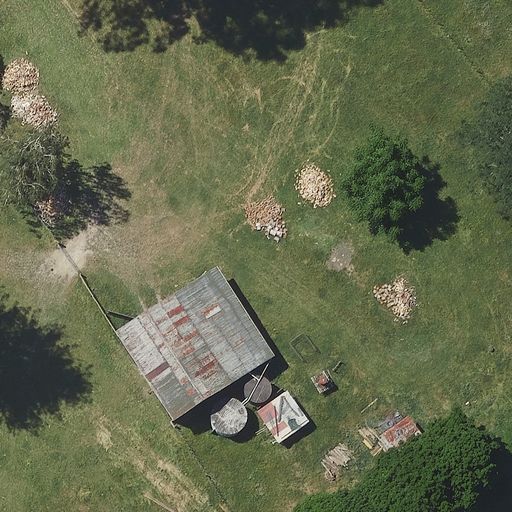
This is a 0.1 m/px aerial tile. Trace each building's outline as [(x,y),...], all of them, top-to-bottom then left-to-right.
[(382,291),(336,259),(322,279),(367,312),(382,291)] [(262,363),(204,276),(107,340),(165,428),(262,363)] [(310,423),(287,389),(251,413),(275,447),(310,423)] [(209,401),(205,405),(203,408),(201,412),(200,416),(200,420),(201,424),(202,428),(204,432),(206,435),(209,438),(213,440),(217,442),(221,442),(225,443),(229,442),(233,441),(236,439),(240,436),(242,433),(244,430),(246,426),(247,422),(247,418),(246,414),(245,410),(243,406),(241,403),(238,400),(234,398),(230,397),(226,396),(222,396),(218,396),(214,398),(211,399),(209,401)] [(400,407),(369,430),(394,462),(425,439),(400,407)]
